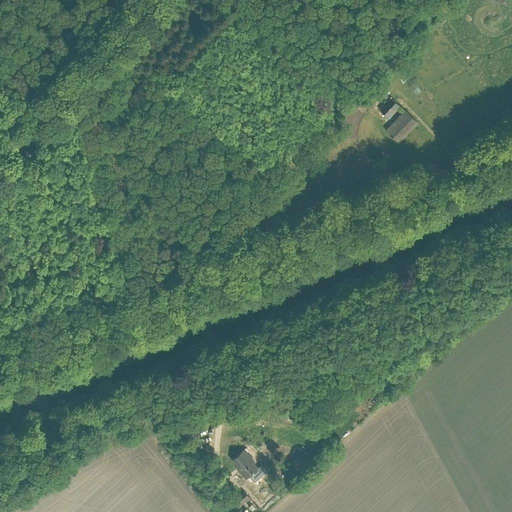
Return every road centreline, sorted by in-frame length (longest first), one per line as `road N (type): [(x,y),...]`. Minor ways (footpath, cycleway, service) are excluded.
road 1 (unclassified): [(0,366),(511,144)]
road 2 (track): [(511,237),(0,454)]
road 3 (track): [(0,159),(152,0)]
